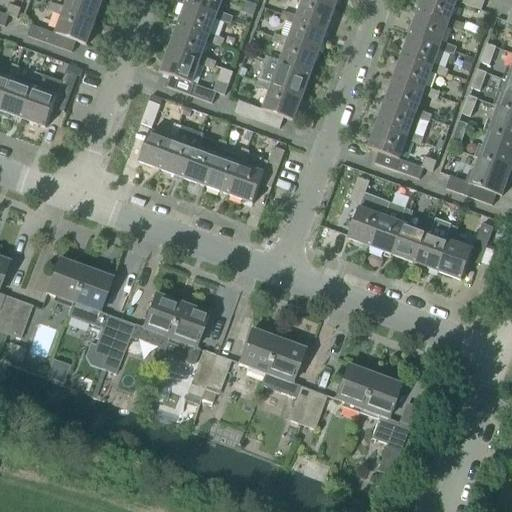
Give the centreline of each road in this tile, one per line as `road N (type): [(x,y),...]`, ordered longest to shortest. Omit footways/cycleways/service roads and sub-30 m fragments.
road 1 (residential): [(284,275),(384,0)]
road 2 (residential): [(496,354),(284,275)]
road 3 (residential): [(284,275),(80,199)]
road 4 (residential): [(80,199),(152,0)]
road 5 (residential): [(440,511),(496,354)]
